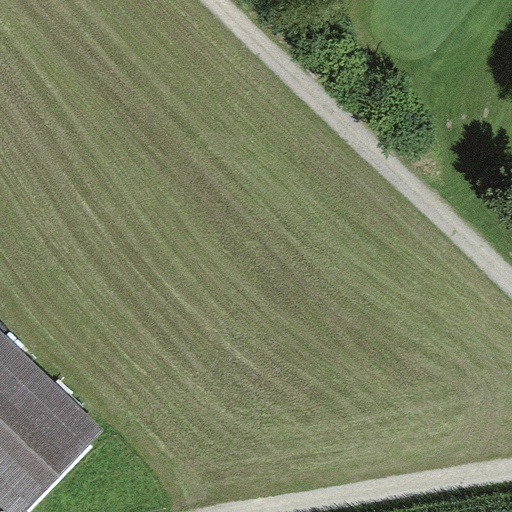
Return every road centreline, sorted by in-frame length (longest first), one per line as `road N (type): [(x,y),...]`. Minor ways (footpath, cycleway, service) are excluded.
road 1 (track): [(511,279),(211,0)]
road 2 (track): [(273,511),(511,473)]
